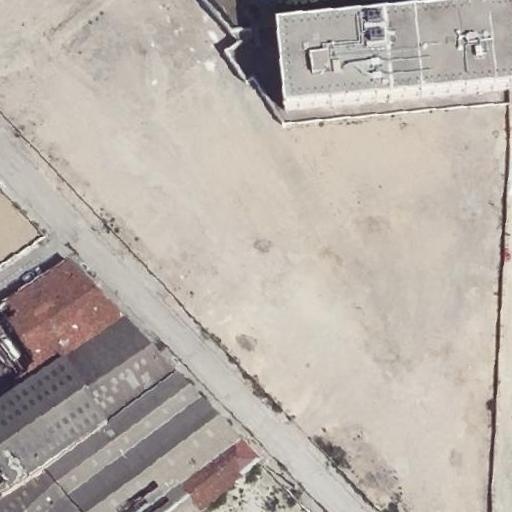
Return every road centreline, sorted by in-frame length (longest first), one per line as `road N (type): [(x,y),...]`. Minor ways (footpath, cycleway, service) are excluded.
road 1 (residential): [(84,247),(348,511)]
road 2 (residential): [(0,157),(84,247)]
